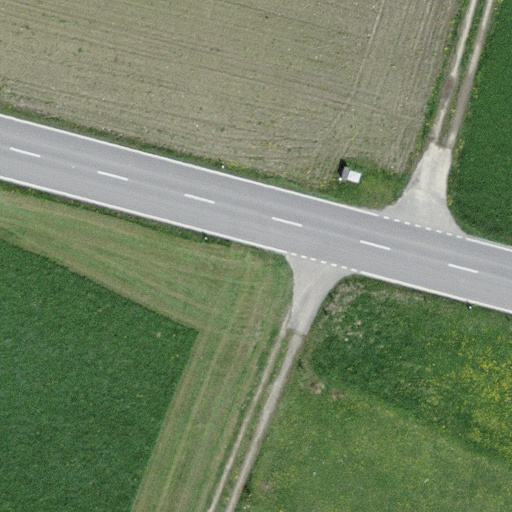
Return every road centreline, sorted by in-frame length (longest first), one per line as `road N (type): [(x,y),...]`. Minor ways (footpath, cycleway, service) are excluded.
road 1 (tertiary): [(511,290),(0,151)]
road 2 (track): [(314,236),(203,511)]
road 3 (track): [(417,264),(485,0)]
